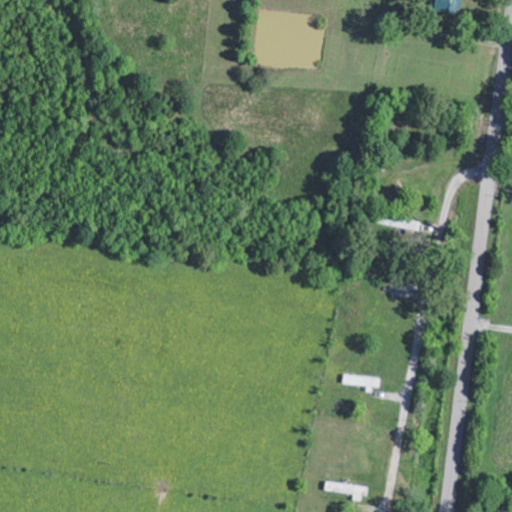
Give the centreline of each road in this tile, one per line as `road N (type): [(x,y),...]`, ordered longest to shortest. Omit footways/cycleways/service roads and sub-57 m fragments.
road 1 (tertiary): [(445,511),(511,18)]
road 2 (residential): [(490,173),(464,180),(449,203),(384,511)]
